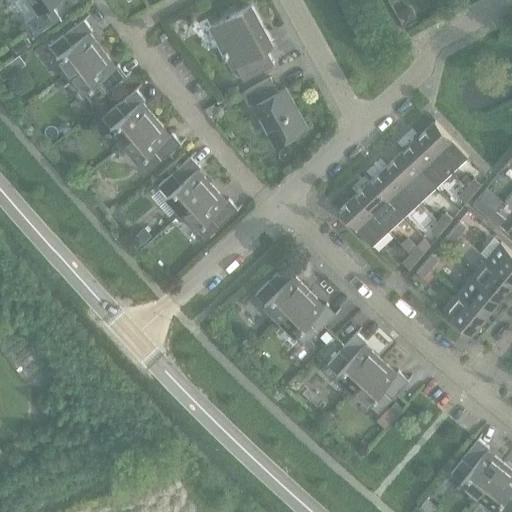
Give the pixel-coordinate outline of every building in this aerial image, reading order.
[(60,17),(51,4),(57,0),(30,0),(38,12),(26,21),(35,35),(60,17)] [(211,28),(232,66),(236,64),(244,79),(274,63),(266,48),(272,44),(251,6),(211,28)] [(410,6),(400,11),(405,21),(415,16),(410,6)] [(60,73),(64,78),(102,49),(89,32),(92,30),(84,18),(49,45),(67,69),(60,73)] [(20,52),(31,43),(26,36),(15,46),(20,52)] [(74,78),(92,102),(127,75),(118,64),(115,66),(102,49),(64,78),(67,83),(74,78)] [(8,63),(0,69),(0,76),(3,81),(14,72),(8,63)] [(254,105),(274,143),(306,126),(285,87),(278,91),(270,76),(242,92),(251,107),(254,105)] [(115,144),(118,149),(155,118),(142,102),(145,99),(136,88),(102,116),(121,139),(115,144)] [(214,109),(214,112),(215,115),(218,116),(221,116),(223,114),(224,111),(222,108),(220,106),(217,107),(214,109)] [(128,148),(147,171),(181,143),(172,132),(169,134),(155,118),(118,149),(122,153),(128,148)] [(435,120),(418,135),(451,171),(468,156),(435,120)] [(64,123),(60,126),(64,133),(71,128),(67,124),(64,123)] [(436,186),(451,171),(418,135),(402,150),(436,186)] [(402,150),(387,165),(420,201),(436,186),(402,150)] [(172,212),(176,217),(212,185),(198,169),(200,166),(191,156),(158,185),(178,207),(172,212)] [(511,156),(502,168),(511,176),(511,156)] [(404,215),(420,201),(387,165),(371,179),(404,215)] [(465,174),(459,180),(465,186),(471,180),(465,174)] [(474,178),(466,187),(473,193),(481,184),(474,178)] [(371,179),(355,194),(388,230),(404,215),(371,179)] [(186,216),(205,238),(238,208),(229,198),(226,200),(212,185),(176,217),(180,221),(186,216)] [(458,196),(466,202),(473,193),(466,187),(458,196)] [(372,245),(388,230),(355,194),(339,209),(372,245)] [(480,210),(489,218),(501,205),(492,198),(486,203),(480,210)] [(498,226),(504,218),(496,211),(501,205),(489,218),(498,226)] [(445,211),(437,220),(445,227),(453,217),(445,211)] [(430,229),(438,235),(445,227),(437,220),(430,229)] [(459,220),(451,229),(458,234),(465,225),(459,220)] [(444,237),(451,242),(458,234),(451,229),(444,237)] [(139,246),(147,238),(141,231),(132,238),(139,246)] [(405,239),(400,243),(409,252),(416,245),(411,240),(405,239)] [(511,250),(501,241),(486,258),(511,279),(511,250)] [(417,244),(410,253),(417,259),(424,250),(417,244)] [(402,262),(409,268),(417,259),(410,253),(402,262)] [(430,268),(438,259),(431,253),(423,262),(430,268)] [(511,282),(511,279),(486,258),(472,275),(499,297),(511,282)] [(270,320),(274,324),(309,290),(294,275),(297,272),(287,262),(255,293),(276,314),(270,320)] [(423,277),(430,268),(423,262),(416,271),(423,277)] [(485,314),(499,297),(472,275),(458,291),(485,314)] [(336,313),(326,302),(323,305),(309,290),(274,324),(278,328),(284,322),(305,343),(336,313)] [(471,331),(485,314),(458,291),(444,308),(471,331)] [(326,331),(321,337),(326,343),(332,337),(326,331)] [(343,390),(347,394),(380,358),(364,344),(367,341),(356,332),(327,364),(349,384),(343,390)] [(398,370),(395,373),(380,358),(347,394),(352,398),(357,392),(379,412),(409,379),(398,370)] [(385,428),(396,415),(387,407),(376,419),(385,428)] [(469,497),(473,501),(503,463),(487,450),(489,447),(478,438),(451,472),(474,491),(469,497)] [(501,511),(509,511),(511,510),(511,508),(511,469),(503,463),(473,501),(478,504),(483,498),(501,511)]
